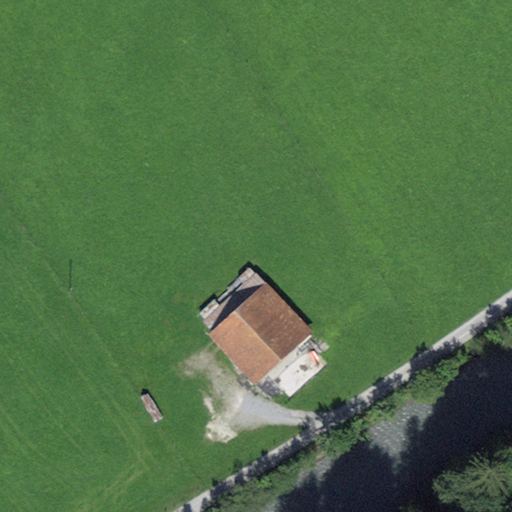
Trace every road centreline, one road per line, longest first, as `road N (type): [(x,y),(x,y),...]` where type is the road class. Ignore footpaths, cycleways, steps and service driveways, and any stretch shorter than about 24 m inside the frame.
road 1 (track): [(511,301),(187,511)]
road 2 (track): [(332,420),(262,418),(221,385)]
